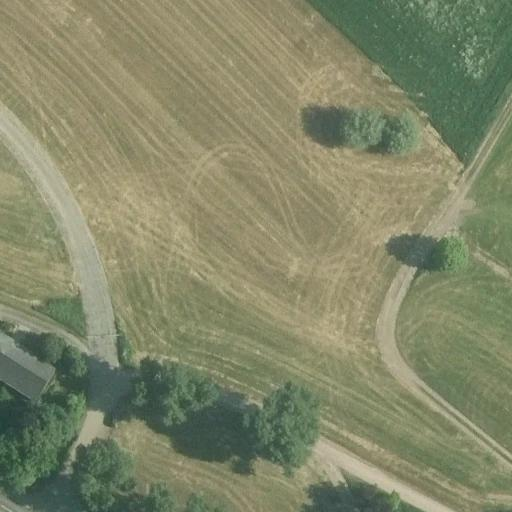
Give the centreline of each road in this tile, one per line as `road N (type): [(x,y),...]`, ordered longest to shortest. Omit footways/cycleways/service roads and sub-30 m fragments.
road 1 (track): [(511,455),(390,356),(386,316),(511,99)]
road 2 (track): [(103,382),(207,394),(292,430),(438,511)]
